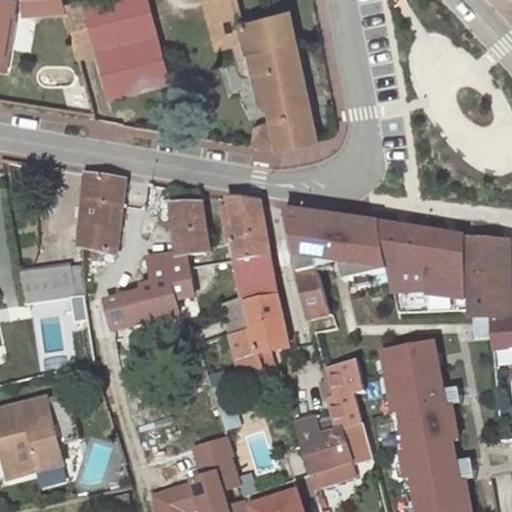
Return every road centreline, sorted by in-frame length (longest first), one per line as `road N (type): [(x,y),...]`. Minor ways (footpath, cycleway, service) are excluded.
road 1 (residential): [(325,187),(0,133)]
road 2 (residential): [(325,187),(352,177),(367,150),(344,0)]
